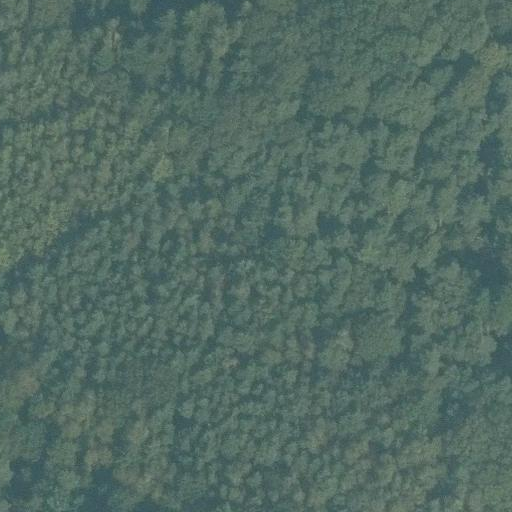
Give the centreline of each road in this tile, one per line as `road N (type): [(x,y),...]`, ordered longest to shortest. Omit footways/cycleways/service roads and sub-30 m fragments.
road 1 (track): [(0,318),(511,10)]
road 2 (track): [(126,511),(0,400)]
